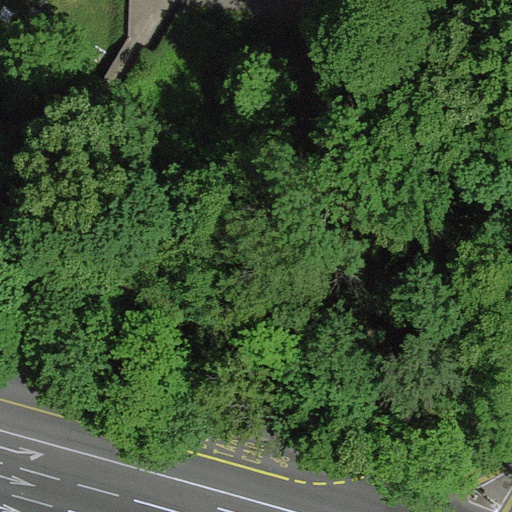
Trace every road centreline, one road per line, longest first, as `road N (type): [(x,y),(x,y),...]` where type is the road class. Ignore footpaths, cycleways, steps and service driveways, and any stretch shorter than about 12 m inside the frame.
road 1 (primary): [(0,450),(221,511)]
road 2 (secondary): [(511,453),(473,474),(322,511)]
